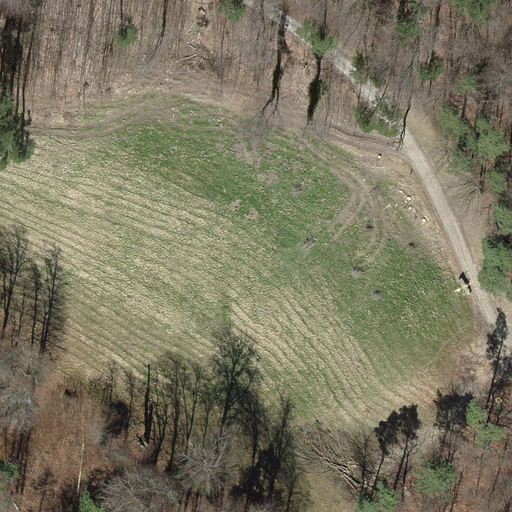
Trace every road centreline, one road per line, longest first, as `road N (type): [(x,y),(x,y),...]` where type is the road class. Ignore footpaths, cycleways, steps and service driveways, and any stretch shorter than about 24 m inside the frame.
road 1 (track): [(511,335),(491,315),(359,74),(253,0)]
road 2 (track): [(0,342),(92,391),(199,464),(245,511)]
